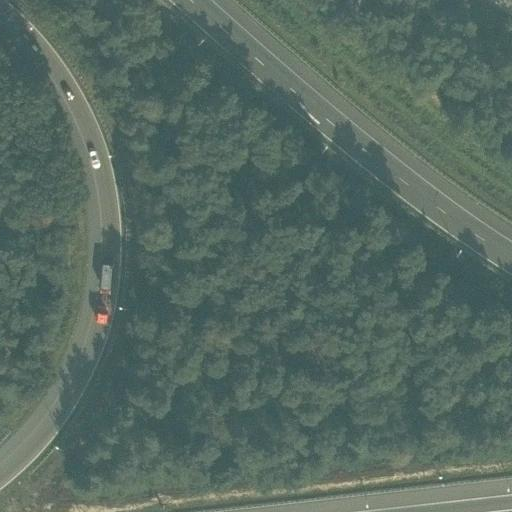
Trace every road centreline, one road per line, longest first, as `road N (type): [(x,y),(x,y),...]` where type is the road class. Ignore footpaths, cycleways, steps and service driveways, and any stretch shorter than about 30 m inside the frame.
road 1 (motorway): [(0,5),(72,95),(97,158),(108,225),(107,288),(89,347),(64,396),(0,474)]
road 2 (motorway): [(511,260),(339,129),(189,0)]
road 3 (motorway): [(511,498),(390,511)]
